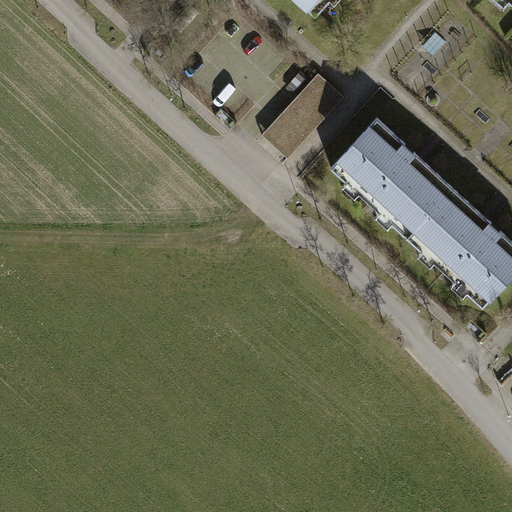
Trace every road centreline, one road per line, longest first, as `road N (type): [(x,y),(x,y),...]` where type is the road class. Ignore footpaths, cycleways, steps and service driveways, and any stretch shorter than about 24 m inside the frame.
road 1 (residential): [(511,454),(369,295),(39,0)]
road 2 (track): [(271,213),(227,240),(0,236)]
